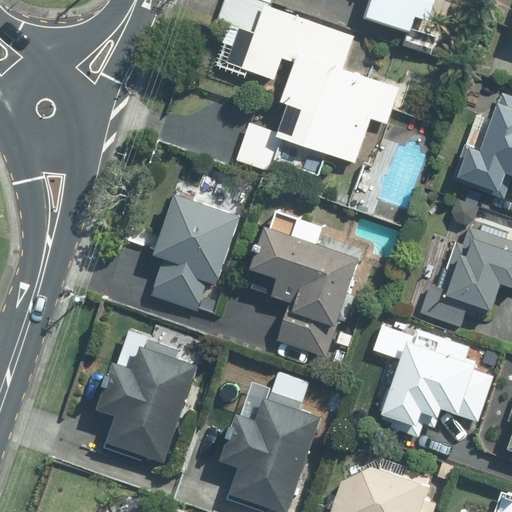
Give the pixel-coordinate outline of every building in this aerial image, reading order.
[(360,35),(261,0),(230,0),(223,21),(238,27),(225,64),(275,82),(283,58),(300,64),(278,127),(254,118),(236,167),(272,180),(287,140),(360,166),(375,124),(392,130),(408,86),(349,65),(360,35)] [(451,0),(368,0),(363,15),(437,41),(451,0)] [(496,117),(476,111),(454,177),(506,194),(511,179),(511,101),(502,98),(496,117)] [(213,316),(247,214),(180,191),(145,293),(213,316)] [(366,253),(267,221),(247,285),(299,301),(288,337),(334,352),(366,253)] [(511,243),(455,225),(427,309),(467,323),(480,285),(511,296),(511,243)] [(212,361),(135,329),(100,410),(122,419),(112,443),(168,466),(212,361)] [(440,437),(473,353),(415,330),(382,415),(440,437)] [(313,389),(270,374),(228,494),(280,511),(292,511),(327,416),(306,409),(313,389)] [(511,460),(511,401),(494,454),(511,460)] [(430,511),(442,477),(354,448),(333,511),(430,511)] [(511,511),(511,497),(468,483),(458,511),(511,511)]
